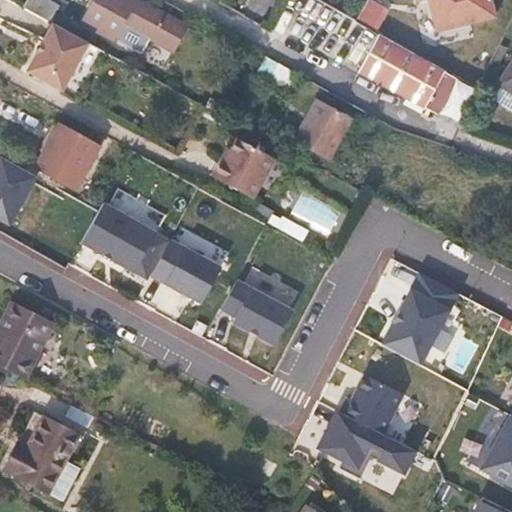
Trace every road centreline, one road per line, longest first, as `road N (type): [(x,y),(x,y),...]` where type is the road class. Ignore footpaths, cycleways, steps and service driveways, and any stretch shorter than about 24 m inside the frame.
road 1 (residential): [(511,287),(383,223),(279,409),(0,254)]
road 2 (residential): [(178,0),(416,126),(511,157)]
